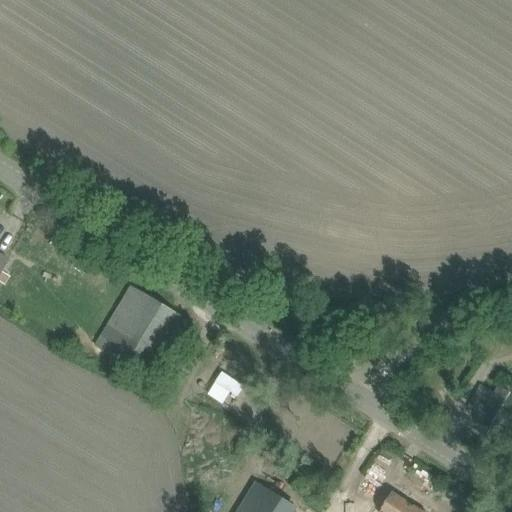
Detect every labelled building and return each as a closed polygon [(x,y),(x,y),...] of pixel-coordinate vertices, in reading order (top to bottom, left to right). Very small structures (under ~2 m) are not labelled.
[(0,275),(9,261),(0,255),(0,275)] [(156,383),(182,341),(192,323),(132,287),(96,347),(156,383)] [(511,394),(509,392),(499,387),(496,394),(482,386),(468,409),(479,416),(476,421),(490,431),(511,394)] [(290,511),(294,506),(257,483),(239,511),(290,511)] [(421,511),(393,494),(381,511),(421,511)]
